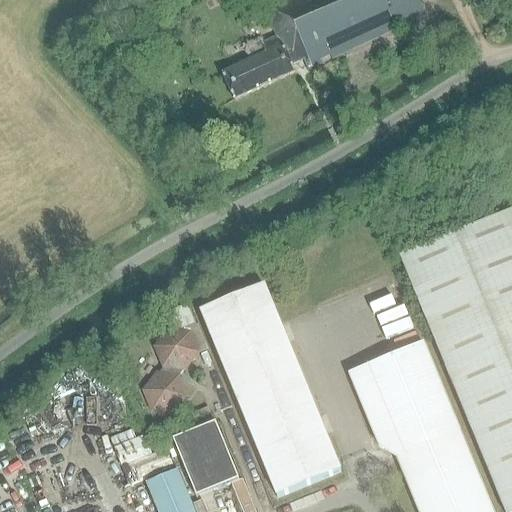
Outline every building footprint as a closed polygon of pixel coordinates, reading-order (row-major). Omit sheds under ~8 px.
[(331,59),(426,15),(418,0),(273,0),(261,5),(276,39),(261,45),(260,43),(247,49),(252,61),(221,75),(233,101),(294,73),(291,67),(302,61),(306,70),(320,64),(318,60),(329,55),(331,59)] [(511,511),(511,214),(511,213),(399,259),(503,511),(511,511)] [(276,499),(340,473),(264,288),(200,314),(276,499)] [(196,327),(187,305),(169,313),(176,331),(176,334),(168,332),(155,349),(163,368),(143,393),(152,412),(172,415),(185,398),(177,379),(196,354),(187,330),(196,327)] [(417,511),(491,511),(422,345),(348,375),(378,448),(396,460),(417,511)] [(173,442),(196,500),(238,483),(215,425),(173,442)] [(193,511),(177,473),(146,486),(157,511),(193,511)] [(254,511),(242,482),(231,486),(241,511),(254,511)]
